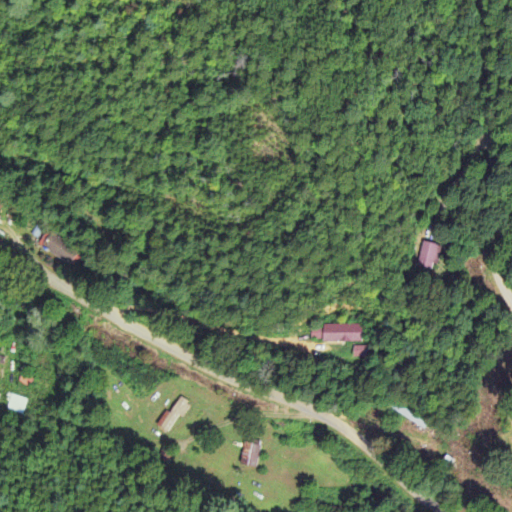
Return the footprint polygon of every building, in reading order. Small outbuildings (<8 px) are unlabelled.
[(41,250),(77,270),(86,255),(49,235),(41,250)] [(435,272),(442,248),(423,243),(417,267),(435,272)] [(322,344),(362,345),(362,327),(323,326),(322,344)] [(310,341),(320,341),(320,331),(311,331),(310,341)] [(24,417),(28,401),(11,396),(7,412),(24,417)] [(190,405),(179,399),(170,416),(165,413),(156,428),(168,435),(178,417),(182,419),(190,405)] [(239,467),(256,470),(261,448),(244,445),(239,467)]
